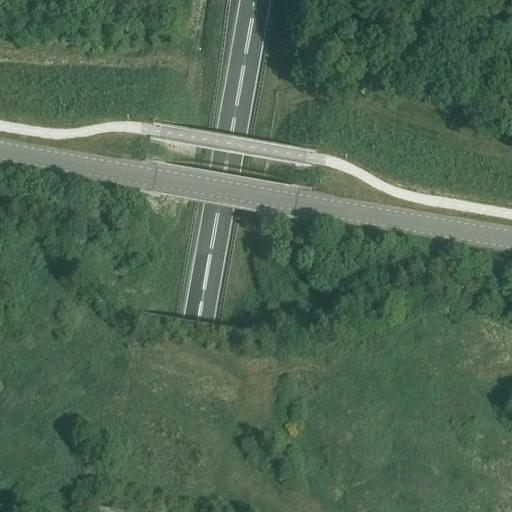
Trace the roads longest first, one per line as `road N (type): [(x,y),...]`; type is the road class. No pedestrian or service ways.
road 1 (trunk): [(165,511),(257,0)]
road 2 (tertiary): [(511,239),(0,150)]
